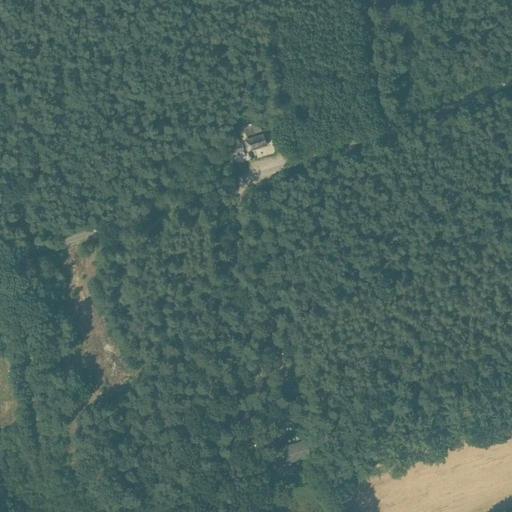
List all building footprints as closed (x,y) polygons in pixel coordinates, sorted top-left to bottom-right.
[(262,130),(258,119),(251,121),(252,123),(240,126),(244,136),(262,130)] [(240,143),(237,134),(227,138),(230,147),(230,146),(232,153),(244,149),(242,143),(240,143)] [(267,144),(264,134),(245,140),(248,150),(267,144)] [(308,439),(283,446),(288,463),(313,456),(308,439)] [(300,481),(296,466),(272,472),(276,488),(293,483),(300,481)]
